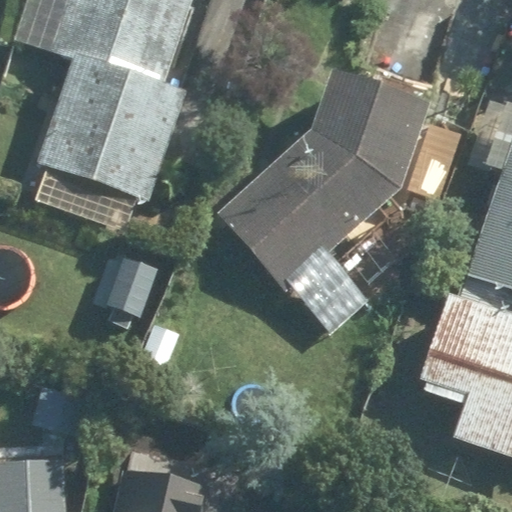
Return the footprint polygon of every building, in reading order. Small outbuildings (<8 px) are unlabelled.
[(201,0),(33,0),(19,40),(76,60),(27,202),(140,241),(192,92),(172,85),(201,0)] [(511,14),(474,0),(443,78),(485,94),(511,25),(511,14)] [(288,298),(411,187),(432,109),(337,75),(314,134),(216,219),(288,298)] [(511,154),(463,302),(431,398),(468,410),(458,439),(511,457),(511,154)] [(237,511),(247,474),(131,447),(115,511),(237,511)] [(0,511),(69,511),(69,463),(0,464),(0,511)]
